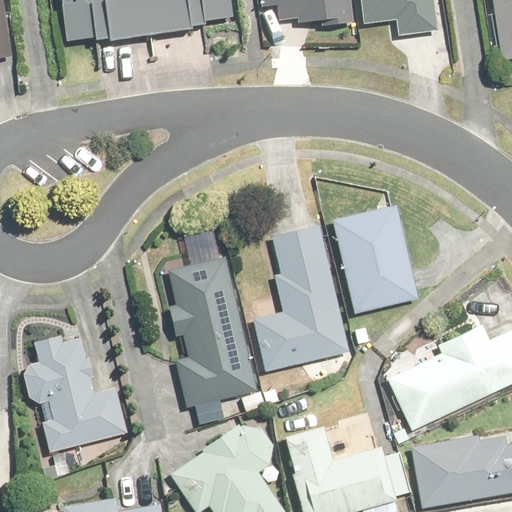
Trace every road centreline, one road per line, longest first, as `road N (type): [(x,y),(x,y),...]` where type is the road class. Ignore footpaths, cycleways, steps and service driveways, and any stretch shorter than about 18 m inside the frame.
road 1 (residential): [(222,116),(319,113),(413,128),(490,172),(511,196)]
road 2 (residential): [(222,116),(150,171),(66,260),(41,266),(0,251)]
road 3 (residential): [(0,151),(46,132),(154,117)]
